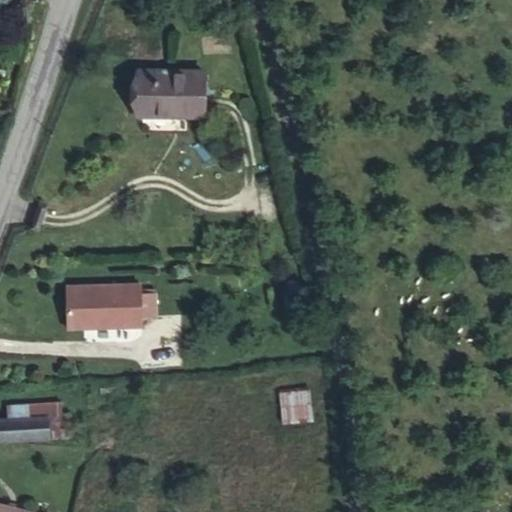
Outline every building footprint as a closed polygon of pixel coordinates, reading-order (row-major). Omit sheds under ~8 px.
[(204,113),(205,69),(136,68),(136,112),(204,113)] [(52,284),(53,326),(70,326),(73,323),(82,322),(82,325),(128,324),(127,281),(52,284)] [(316,313),(315,287),(294,287),(296,314),(316,313)] [(283,420),(313,417),(310,386),(280,389),(283,420)] [(0,439),(71,433),(69,409),(21,413),(19,401),(0,402),(0,439)] [(0,511),(24,511),(0,503),(0,511)]
